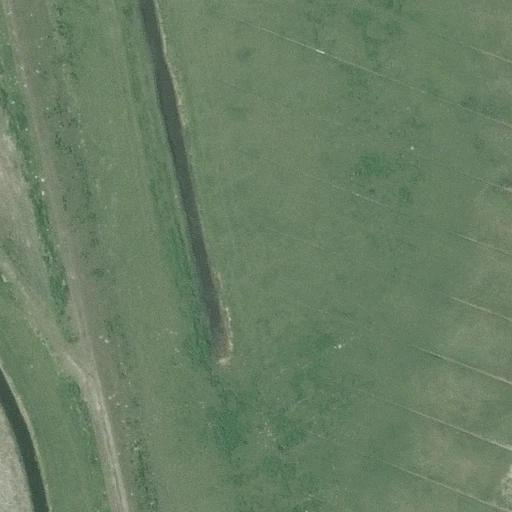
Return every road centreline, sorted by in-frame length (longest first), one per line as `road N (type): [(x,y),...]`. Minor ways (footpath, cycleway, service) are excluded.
road 1 (track): [(14,0),(123,511)]
road 2 (track): [(0,255),(98,395)]
